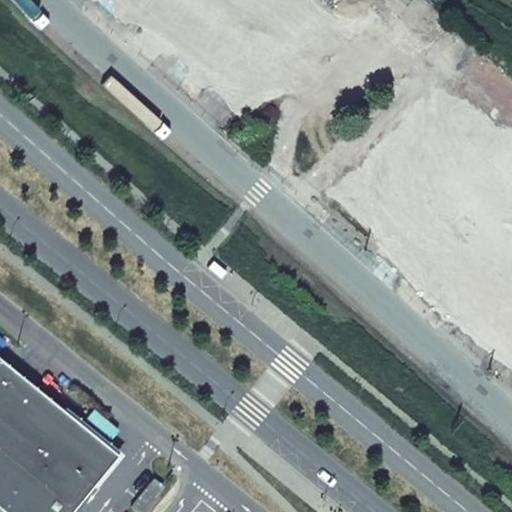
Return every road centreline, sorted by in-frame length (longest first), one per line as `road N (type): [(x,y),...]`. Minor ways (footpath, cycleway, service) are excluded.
road 1 (residential): [(46,0),(511,414)]
road 2 (primary): [(469,511),(0,114)]
road 3 (primary): [(0,206),(373,511)]
